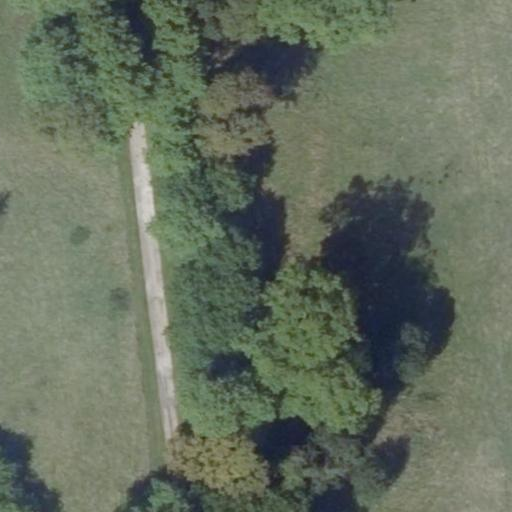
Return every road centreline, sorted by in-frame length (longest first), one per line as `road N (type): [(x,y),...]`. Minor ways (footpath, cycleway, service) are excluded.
road 1 (track): [(177,511),(135,177)]
road 2 (unclassified): [(112,0),(135,177)]
